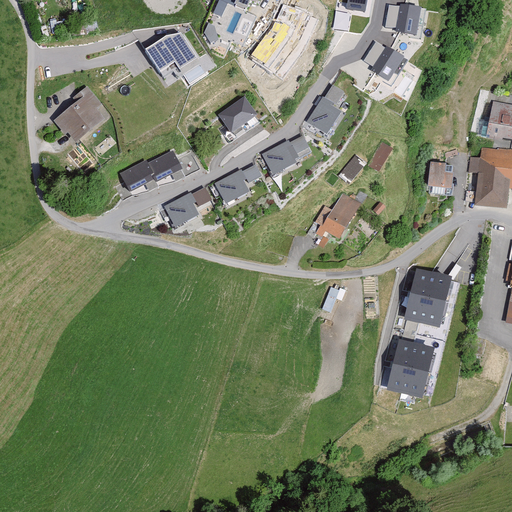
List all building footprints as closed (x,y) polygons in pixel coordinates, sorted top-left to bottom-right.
[(252,0),(225,0),(235,4),(233,10),(245,16),(252,0)] [(370,0),(349,0),(347,13),(367,17),(370,0)] [(420,16),(401,13),(396,41),(415,44),(420,16)] [(167,36),(148,49),(162,71),(176,61),(181,69),(197,58),(181,34),(167,36)] [(216,55),(216,37),(205,37),(205,56),(216,55)] [(385,51),(370,75),(390,89),(405,64),(385,51)] [(102,109),(88,91),(72,103),(76,108),(55,123),(74,148),(105,124),(97,113),(102,109)] [(345,99),(332,91),(325,103),(323,102),(306,129),(326,141),(340,118),(331,112),(333,109),(337,111),(345,99)] [(486,105),(490,105),(484,137),(511,142),(511,98),(488,94),(486,105)] [(257,123),(246,105),(220,121),(232,139),(257,123)] [(303,136),(288,144),(293,153),(290,155),(293,161),(311,151),(303,136)] [(293,153),(288,144),(262,157),(273,179),(296,167),(293,161),(290,155),(293,153)] [(382,144),(368,167),(380,174),(394,151),(382,144)] [(511,154),(480,150),(479,159),(467,157),(465,174),(475,176),(471,207),(503,211),(505,194),(511,194),(511,154)] [(174,156),(146,169),(154,188),(157,191),(184,178),(174,156)] [(360,164),(351,157),(334,178),(344,185),(360,164)] [(442,168),(442,166),(426,164),(423,188),(445,192),(448,177),(447,177),(448,169),(442,168)] [(144,165),(120,176),(130,199),(154,188),(146,169),(144,165)] [(242,176),(240,174),(214,188),(225,209),(249,197),(243,186),(246,184),(248,188),(262,181),(255,169),(242,176)] [(205,190),(191,196),(195,204),(199,212),(213,205),(205,190)] [(361,206),(343,195),(333,212),(326,208),(316,224),(322,228),(317,236),(322,240),(326,234),(340,242),(361,206)] [(195,204),(191,196),(164,210),(174,230),(196,219),(190,207),(195,204)] [(380,209),(375,204),(367,213),(373,217),(380,209)] [(452,275),(417,267),(406,316),(442,324),(452,275)] [(342,301),(345,291),(332,286),(323,310),(332,313),(337,299),(342,301)] [(434,347),(398,339),(387,387),(423,395),(434,347)]
